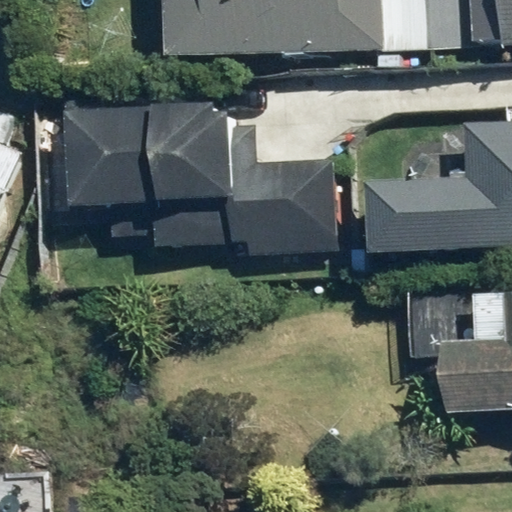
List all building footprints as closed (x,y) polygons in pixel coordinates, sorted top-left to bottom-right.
[(172,0),(177,80),(389,69),(385,0),(172,0)] [(511,0),(430,0),(432,67),(511,65),(511,0)] [(112,204),(114,237),(155,234),(156,245),(235,239),(237,256),(337,248),(329,144),(257,149),(255,126),(226,128),(224,103),(54,115),(61,208),(112,204)] [(475,194),(373,197),(375,267),(511,263),(511,133),(473,134),(475,194)] [(441,337),(443,409),(511,406),(511,286),(496,287),(497,335),(441,337)]
